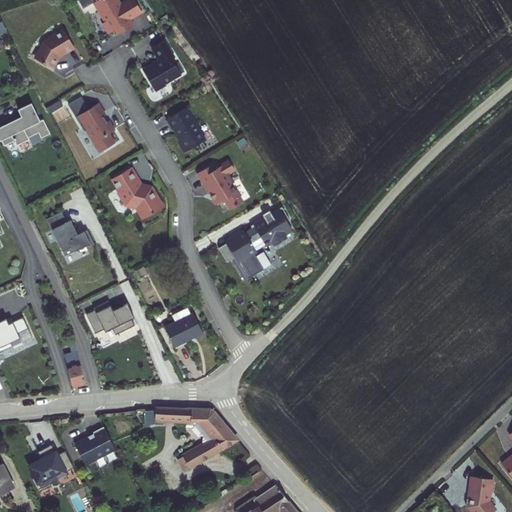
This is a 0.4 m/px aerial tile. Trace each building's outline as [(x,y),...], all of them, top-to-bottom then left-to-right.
[(119,0),(99,0),(92,4),(104,23),(101,25),(108,35),(115,31),(118,36),(135,26),(132,21),(143,15),(134,0),(126,0),(121,3),(119,0)] [(167,13),(160,19),(195,65),(200,61),(202,59),(173,21),(175,20),(170,14),(169,16),(167,13)] [(43,42),(33,59),(54,71),(61,59),(76,50),(63,28),(47,37),(48,39),(43,42)] [(142,59),(153,54),(149,47),(164,39),(159,30),(134,43),(142,59)] [(165,41),(151,49),(158,61),(142,70),(156,93),(181,77),(165,41)] [(81,97),(69,105),(76,117),(99,155),(108,151),(116,144),(110,135),(116,131),(110,121),(105,125),(101,119),(106,116),(99,104),(89,110),(81,97)] [(21,119),(0,129),(0,142),(1,142),(4,147),(6,146),(9,153),(17,149),(20,154),(33,148),(32,145),(44,140),(42,138),(50,135),(43,120),(40,123),(31,105),(17,112),(21,119)] [(188,107),(165,121),(184,154),(207,141),(188,107)] [(213,166),(201,174),(208,185),(206,186),(212,194),(213,194),(216,199),(220,205),(227,200),(230,205),(241,198),(230,180),(233,178),(228,170),(234,166),(231,161),(216,170),(213,166)] [(132,167),(108,181),(125,208),(135,211),(143,222),(166,206),(153,187),(143,184),(132,167)] [(199,179),(191,183),(198,197),(206,193),(199,179)] [(290,219),(283,207),(272,214),(270,210),(263,215),(265,218),(252,226),(253,229),(220,249),(229,263),(232,261),(245,282),(273,265),(265,251),(257,256),(255,252),(273,242),(275,245),(287,238),(285,234),(293,229),(288,220),(290,219)] [(62,212),(46,220),(65,259),(95,244),(88,230),(78,236),(71,221),(67,223),(62,212)] [(108,301),(94,308),(105,329),(111,326),(115,333),(134,324),(131,317),(133,315),(126,302),(112,309),(108,301)] [(172,316),(175,322),(191,314),(188,308),(172,316)] [(175,322),(165,327),(176,348),(186,344),(185,342),(202,333),(193,313),(191,314),(175,322)] [(0,319),(0,350),(12,345),(10,340),(19,336),(17,332),(27,327),(22,317),(8,323),(5,317),(0,320),(0,319)] [(74,341),(69,342),(71,352),(64,354),(73,387),(86,383),(74,341)] [(194,427),(200,435),(202,436),(202,443),(203,445),(178,459),(184,470),(237,440),(214,412),(210,409),(181,408),(156,407),(156,410),(145,411),(146,425),(156,422),(156,419),(186,420),(186,425),(193,425),(194,427)] [(86,466),(116,450),(103,427),(73,443),(86,466)] [(511,430),(509,433),(511,437),(511,453),(501,463),(511,475),(511,430)] [(40,457),(26,464),(39,489),(59,479),(57,475),(67,470),(72,467),(65,451),(58,454),(55,449),(53,450),(51,445),(38,451),(40,457)] [(0,465),(0,493),(14,487),(2,464),(0,465)] [(495,480),(470,476),(466,508),(468,511),(495,511),(497,511),(492,502),(495,480)] [(272,511),(279,508),(281,511),(297,511),(275,485),(253,500),(257,505),(247,511),(272,511)]
